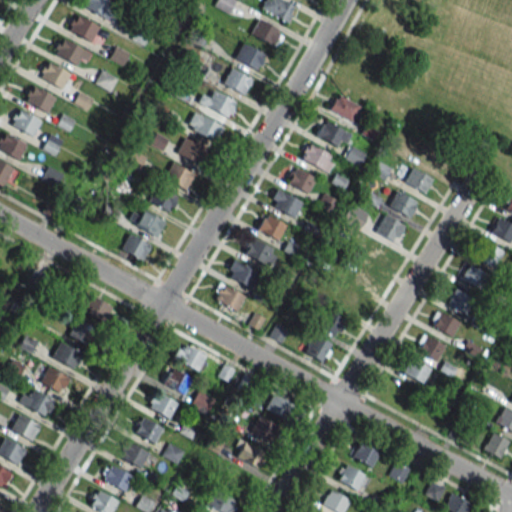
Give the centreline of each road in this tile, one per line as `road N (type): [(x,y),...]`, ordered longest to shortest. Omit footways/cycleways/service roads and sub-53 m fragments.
road 1 (residential): [(30,511),(341,0)]
road 2 (residential): [(511,498),(0,214)]
road 3 (residential): [(269,511),(478,174)]
